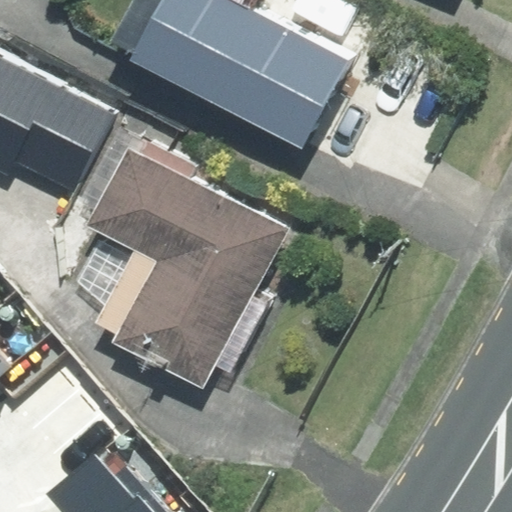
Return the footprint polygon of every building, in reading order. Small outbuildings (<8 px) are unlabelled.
[(128,60),(302,150),(349,60),(232,0),(134,0),(112,44),(131,54),(128,60)] [(132,109),(0,38),(0,158),(24,172),(32,158),(89,188),(132,109)] [(308,216),(157,136),(116,212),(164,237),(185,248),(144,325),(141,332),(224,375),(232,360),(308,216)] [(185,248),(164,237),(123,313),(144,325),(185,248)] [(94,454),(46,494),(61,511),(164,511),(125,466),(113,477),(94,454)]
